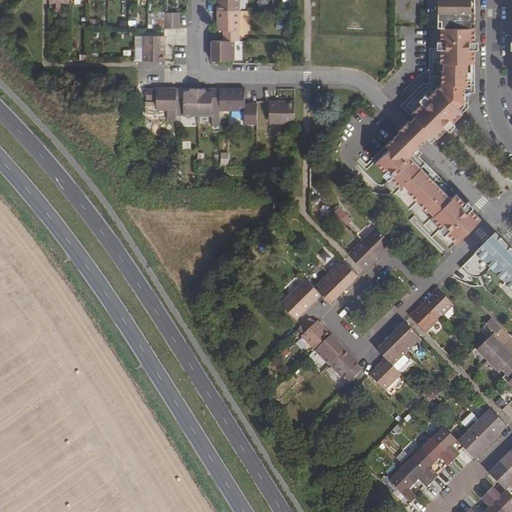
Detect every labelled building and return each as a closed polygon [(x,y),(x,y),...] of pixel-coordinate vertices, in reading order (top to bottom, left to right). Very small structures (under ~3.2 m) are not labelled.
[(239,0),(218,0),(218,11),(240,11),(239,0)] [(428,0),(428,26),(430,26),(468,26),(468,21),(468,12),(460,11),(460,5),(462,6),(467,2),(466,0),(428,0)] [(240,11),(218,11),(218,30),(223,30),(224,40),(234,40),(239,41),(240,11)] [(167,12),(165,12),(165,28),(172,28),(173,12),(167,12)] [(276,29),(283,29),(284,21),(276,21),(276,29)] [(468,26),(430,26),(430,84),(427,84),(406,105),(417,116),(433,133),(458,107),(465,101),(465,84),(468,84),(468,63),(468,26)] [(165,36),(143,35),(143,60),(164,60),(165,36)] [(224,40),(212,40),(211,60),(234,60),(234,40),(224,40)] [(176,88),(157,88),(157,90),(157,99),(157,101),(149,101),(148,109),(167,110),(167,119),(176,120),(176,110),(176,104),(176,88)] [(184,88),(176,88),(176,104),(184,104),(184,115),(198,116),(198,88),(191,88),(191,93),(184,93),(184,88)] [(206,89),(198,88),(198,116),(212,116),(212,104),(220,104),(220,89),(213,89),(212,92),(206,92),(206,89)] [(245,89),(220,89),(220,104),(220,110),(245,110),(245,104),(245,101),(245,89)] [(147,90),(147,99),(157,99),(157,90),(147,90)] [(295,101),(269,101),(269,122),(294,123),(295,101)] [(176,115),(184,115),(184,104),(176,104),(176,110),(176,115)] [(257,104),(245,104),(245,110),(245,124),(257,124),(257,104)] [(464,113),(458,107),(433,133),(439,138),(464,113)] [(417,116),(414,118),(430,135),(433,133),(417,116)] [(414,118),(413,119),(430,136),(430,135),(414,118)] [(405,128),(398,135),(414,151),(421,144),(430,136),(413,119),(405,128)] [(398,135),(396,136),(408,149),(412,153),(414,151),(398,135)] [(408,149),(396,136),(388,145),(391,148),(377,161),(386,171),(383,174),(390,180),(384,185),(449,250),(476,224),(450,198),(409,156),(405,152),(408,149)] [(455,193),(450,198),(476,224),(481,219),(455,193)] [(342,219),(346,215),(338,207),(334,212),(342,219)] [(352,220),(346,215),(342,219),(347,225),(352,220)] [(377,226),(363,240),(378,256),(392,242),(377,226)] [(269,241),(274,246),(279,241),(274,236),(269,241)] [(504,252),(491,238),(475,254),(505,284),(511,291),(511,259),(508,256),(511,253),(507,248),(504,252)] [(363,240),(349,254),(364,269),(378,256),(363,240)] [(270,250),(274,246),(269,241),(265,245),(270,250)] [(343,259),(329,273),(345,289),(359,275),(343,259)] [(329,273),(315,287),(322,294),(331,303),(345,289),(329,273)] [(306,278),(290,294),(281,303),(296,319),(306,310),(322,294),(315,287),(306,278)] [(439,290),(425,303),(440,318),(444,314),(452,306),(454,304),(443,293),(439,290)] [(425,303),(411,317),(426,332),(440,318),(425,303)] [(448,319),(456,311),(452,306),(444,314),(448,319)] [(310,318),(298,329),(304,334),(302,336),(315,350),(330,334),(317,320),(314,323),(310,318)] [(491,318),(486,324),(497,334),(502,329),(499,326),(491,318)] [(406,322),(391,336),(406,351),(420,337),(406,322)] [(330,334),(315,350),(329,363),(344,349),(330,334)] [(494,336),(493,335),(477,350),(488,361),(500,348),(496,343),(498,340),(494,336)] [(391,336),(378,350),(386,359),(392,365),(406,351),(391,336)] [(509,351),(503,345),(500,348),(506,354),(509,351)] [(511,358),(511,354),(509,351),(506,354),(500,348),(488,361),(499,372),(501,369),(506,374),(511,368),(511,358),(511,359),(511,358)] [(344,349),(329,363),(342,378),(345,376),(350,381),(361,370),(356,365),(358,363),(344,349)] [(398,371),(412,357),(406,351),(392,365),(398,371)] [(386,359),(370,375),(377,383),(385,390),(401,374),(398,371),(392,365),(386,359)] [(511,408),(508,404),(502,409),(511,419),(511,408)] [(484,416),(480,420),(494,435),(498,430),(501,433),(508,426),(489,406),(482,414),(484,416)] [(471,411),(460,421),(466,427),(477,418),(471,411)] [(474,421),(467,428),(486,448),(492,442),(490,439),(494,435),(480,420),(476,424),(474,421)] [(439,428),(431,436),(454,459),(460,454),(458,453),(452,446),(458,441),(444,427),(441,430),(439,428)] [(464,436),(458,441),(463,447),(472,456),(477,452),(479,454),(486,448),(467,428),(462,433),(464,436)] [(427,445),(422,448),(436,463),(441,457),(447,463),(449,466),(454,459),(431,436),(424,442),(427,445)] [(416,450),(410,457),(433,481),(439,475),(437,473),(431,467),(436,463),(422,448),(418,452),(416,450)] [(506,456),(500,462),(511,474),(511,454),(509,458),(506,456)] [(404,466),(401,470),(414,484),(420,479),(426,484),(428,486),(433,481),(410,457),(402,465),(404,466)] [(511,474),(500,462),(493,468),(496,471),(491,475),(500,484),(506,490),(511,484),(511,485),(511,474)] [(401,470),(399,468),(391,476),(397,488),(409,501),(411,503),(417,497),(415,495),(409,488),(414,484),(401,470)] [(493,487),(487,493),(505,511),(511,511),(511,496),(506,490),(501,495),(494,489),(493,487)] [(505,511),(487,493),(481,498),(483,500),(490,506),(484,511),(505,511)]
